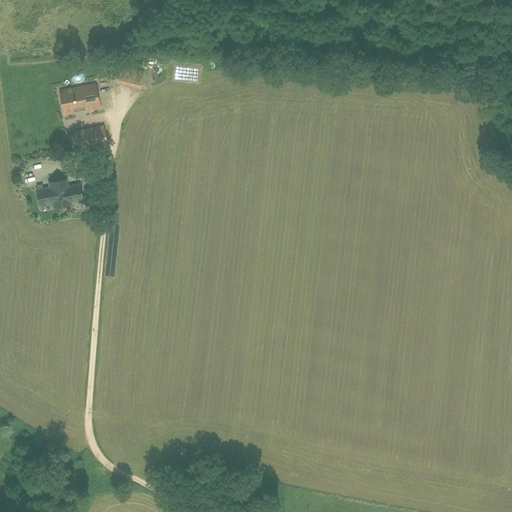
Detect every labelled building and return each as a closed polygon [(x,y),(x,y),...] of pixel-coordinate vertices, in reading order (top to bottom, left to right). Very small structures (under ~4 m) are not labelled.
[(40,74),(40,60),(17,60),(17,74),(40,74)] [(82,60),(61,61),(62,72),(82,71),(82,60)] [(58,71),(57,64),(44,65),(45,72),(58,71)] [(121,66),(118,80),(139,85),(142,71),(121,66)] [(74,113),(74,112),(73,108),(84,106),(85,110),(85,111),(100,108),(98,98),(97,93),(95,84),(60,91),(64,115),(74,113)] [(38,127),(64,124),(63,117),(37,120),(38,127)] [(103,126),(74,132),(75,136),(69,137),(72,153),(107,146),(106,139),(105,134),(103,126)] [(66,180),(62,181),(49,183),(50,188),(37,191),(40,206),(54,204),(54,208),(71,204),(70,203),(74,202),(76,203),(80,202),(81,201),(83,200),(79,184),(78,185),(77,184),(72,185),(71,186),(67,187),(66,180)]
